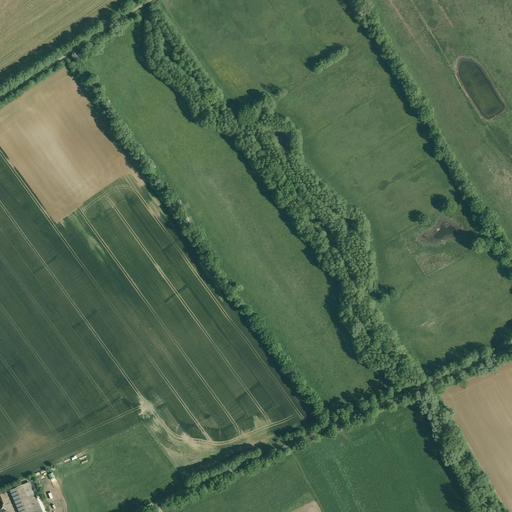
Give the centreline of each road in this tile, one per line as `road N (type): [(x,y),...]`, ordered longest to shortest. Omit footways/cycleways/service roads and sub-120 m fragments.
road 1 (residential): [(511,350),(132,511)]
road 2 (residential): [(150,0),(0,98)]
